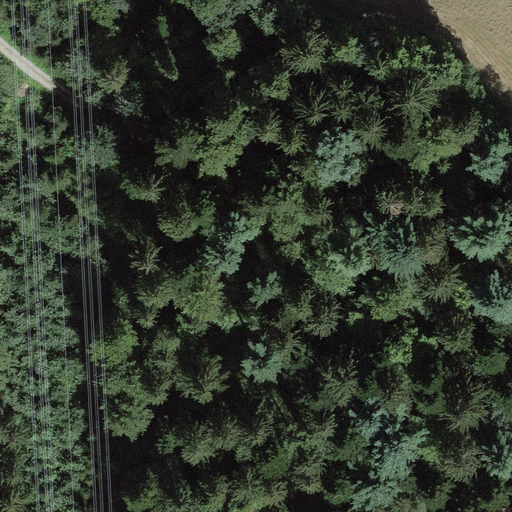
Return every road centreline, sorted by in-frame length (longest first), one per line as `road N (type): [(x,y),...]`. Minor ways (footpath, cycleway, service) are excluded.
road 1 (track): [(511,406),(467,343),(405,279),(312,220),(109,132),(0,34)]
road 2 (track): [(283,0),(422,44),(511,133)]
